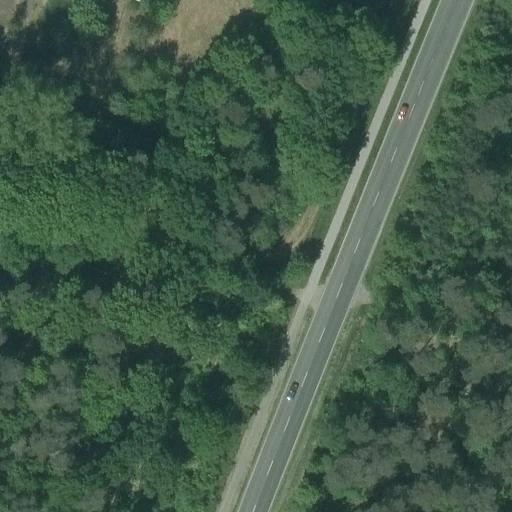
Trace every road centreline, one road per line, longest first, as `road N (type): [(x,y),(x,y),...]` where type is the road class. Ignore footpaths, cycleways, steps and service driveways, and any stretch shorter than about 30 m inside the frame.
road 1 (primary): [(255,511),(456,0)]
road 2 (track): [(335,298),(511,327)]
